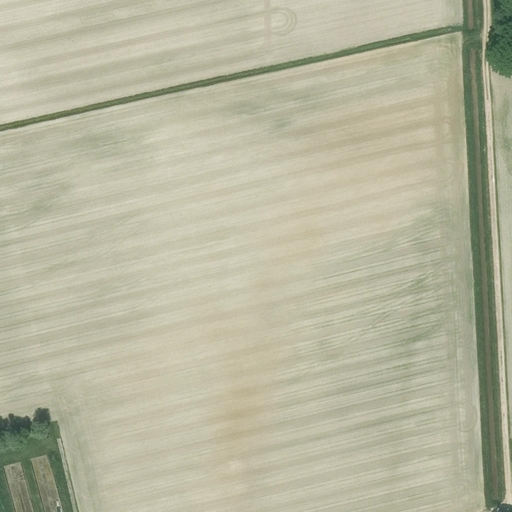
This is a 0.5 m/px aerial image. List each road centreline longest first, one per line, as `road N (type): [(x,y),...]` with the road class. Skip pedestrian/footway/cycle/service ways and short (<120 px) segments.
road 1 (track): [(507,508),(478,0)]
road 2 (track): [(75,511),(0,176)]
